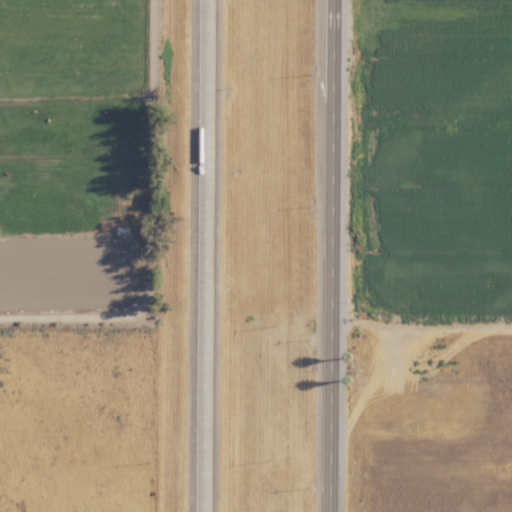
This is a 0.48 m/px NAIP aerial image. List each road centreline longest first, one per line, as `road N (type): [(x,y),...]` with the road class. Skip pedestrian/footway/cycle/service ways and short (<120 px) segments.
road 1 (trunk): [(215,0),(207,511)]
road 2 (trunk): [(329,511),(333,0)]
